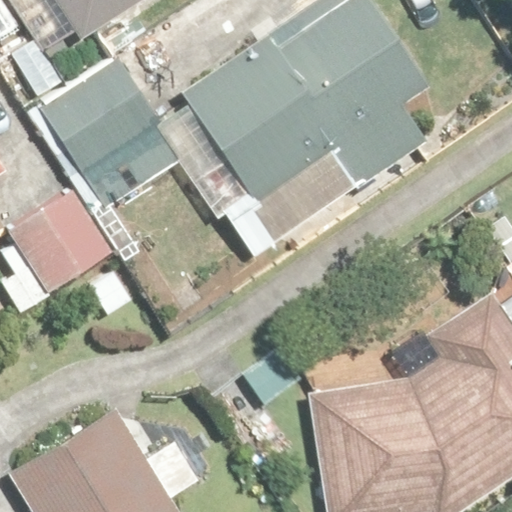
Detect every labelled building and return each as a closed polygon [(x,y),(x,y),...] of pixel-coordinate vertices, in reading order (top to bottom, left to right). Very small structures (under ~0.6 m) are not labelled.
[(140,0),(47,0),(75,42),(140,0)] [(355,0),(344,7),(339,0),(318,0),(287,19),(294,30),(184,99),(244,194),(218,210),(249,259),(426,148),(401,108),(435,86),(381,0),(355,0)] [(175,166),(114,67),(39,112),(100,212),(175,166)] [(107,252),(66,195),(7,237),(47,294),(107,252)] [(433,341),(445,358),(409,383),(312,388),(318,511),(469,511),(511,482),(511,325),(493,299),(433,341)] [(138,462),(108,413),(6,475),(28,511),(170,511),(164,501),(195,482),(171,442),(138,462)]
